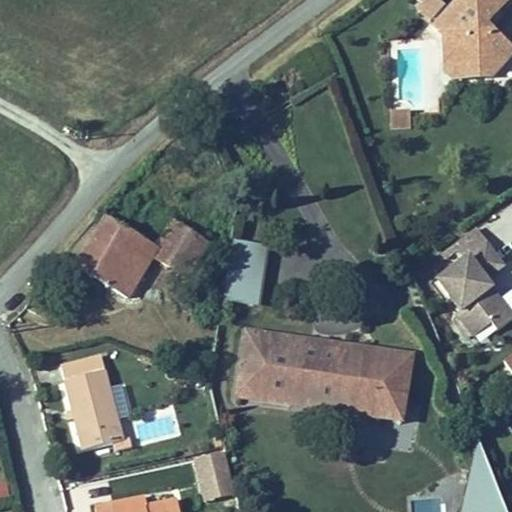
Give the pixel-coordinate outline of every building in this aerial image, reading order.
[(429,24),(446,6),(440,0),(424,0),(414,10),(429,24)] [(511,46),(489,26),(511,0),(456,0),(431,27),(443,38),(443,70),(452,81),(495,79),(511,60),(511,46)] [(410,111),(389,111),(390,130),(410,130),(410,111)] [(74,265),(131,300),(154,262),(188,282),(211,244),(171,220),(155,247),(104,216),(74,265)] [(511,316),(487,282),(507,268),(478,228),(453,246),(462,258),(438,276),(458,304),(451,309),(473,339),(491,325),(497,332),(511,321),(511,316)] [(233,240),(223,303),(260,309),(269,246),(233,240)] [(244,330),(234,399),(405,426),(416,357),(244,330)] [(79,453),(125,442),(119,419),(130,416),(122,383),(109,386),(102,355),(57,365),(79,453)] [(511,355),(503,362),(511,374),(511,355)] [(506,511),(478,443),(460,511),(506,511)] [(206,503),(235,496),(226,455),(197,462),(206,503)] [(0,484),(0,500),(8,499),(4,483),(0,484)] [(179,511),(176,496),(141,504),(140,497),(93,507),(94,511),(179,511)]
